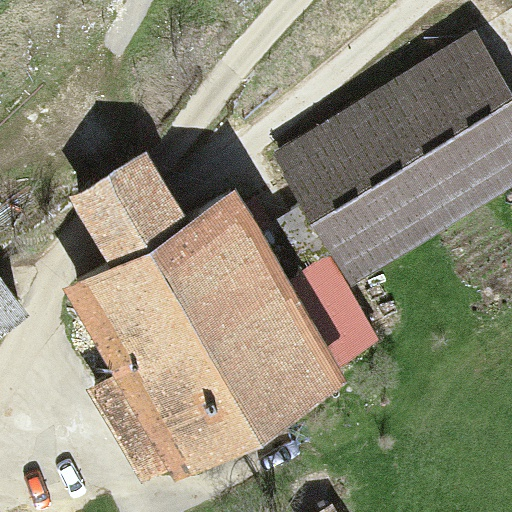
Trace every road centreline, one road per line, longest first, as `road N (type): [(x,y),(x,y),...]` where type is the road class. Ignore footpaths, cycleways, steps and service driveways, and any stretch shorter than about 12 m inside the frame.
road 1 (unclassified): [(0,377),(85,244),(292,0)]
road 2 (track): [(115,209),(226,165),(420,0)]
